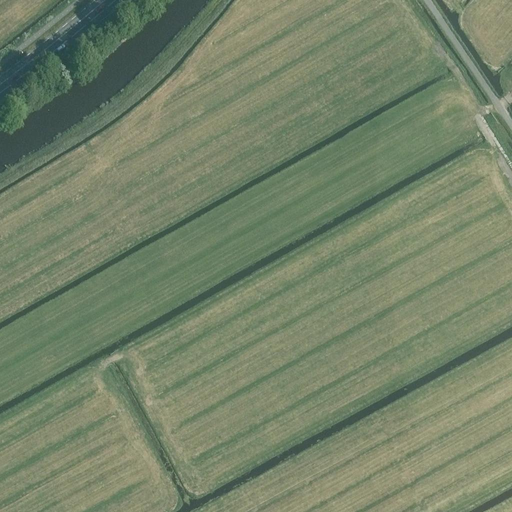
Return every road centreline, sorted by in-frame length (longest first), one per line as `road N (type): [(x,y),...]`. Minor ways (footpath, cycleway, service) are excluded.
road 1 (unclassified): [(511,128),(428,0)]
road 2 (primary): [(112,0),(0,87)]
